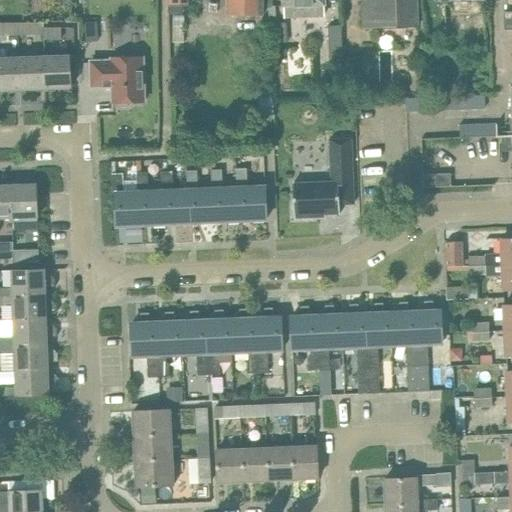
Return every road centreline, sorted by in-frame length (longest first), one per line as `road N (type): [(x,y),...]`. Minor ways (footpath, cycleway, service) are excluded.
road 1 (residential): [(87,278),(343,265),(438,210),(511,209)]
road 2 (residential): [(87,278),(80,158),(54,138),(0,140)]
road 3 (residential): [(338,511),(335,438),(437,431)]
road 4 (residential): [(91,433),(87,278)]
